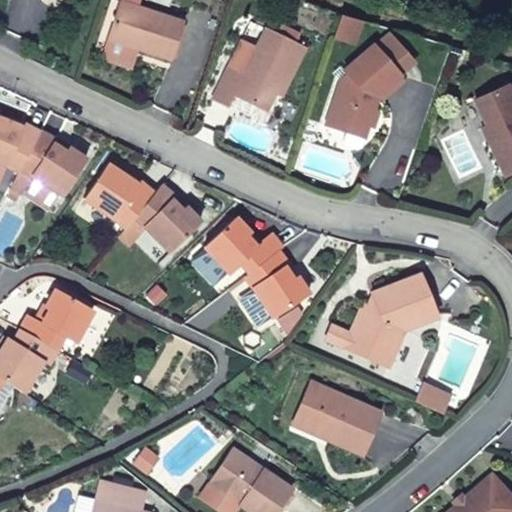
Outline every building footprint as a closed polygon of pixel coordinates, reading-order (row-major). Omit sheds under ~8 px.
[(141,5),(125,0),(120,0),(108,39),(139,50),(173,61),(186,19),(141,5)] [(363,22),(340,15),(334,37),(357,44),(363,22)] [(308,47),(264,27),(256,45),(242,39),(212,98),(230,106),(234,96),(269,111),(276,93),(284,97),(308,47)] [(375,42),(403,75),(417,63),(389,30),(375,42)] [(108,39),(102,60),(133,70),(139,50),(108,39)] [(378,96),(404,76),(403,75),(375,42),(374,40),(342,68),(347,74),(341,79),(326,124),(366,137),(378,96)] [(511,173),(511,82),(511,81),(472,99),(485,125),(481,127),(505,177),(511,173)] [(0,162),(2,163),(16,169),(35,131),(0,115),(0,162)] [(37,127),(35,131),(16,169),(8,185),(19,191),(29,172),(32,173),(56,188),(61,192),(85,156),(66,145),(64,148),(51,141),(53,137),(37,127)] [(79,198),(118,225),(128,214),(147,191),(102,162),(79,198)] [(32,173),(21,191),(45,206),(56,188),(32,173)] [(147,191),(128,214),(140,225),(165,252),(196,222),(180,205),(177,208),(165,197),(169,193),(155,180),(147,191)] [(19,191),(8,185),(5,192),(15,198),(19,191)] [(124,242),(140,225),(128,214),(118,225),(112,233),(124,242)] [(276,248),(280,245),(267,233),(254,247),(244,238),(249,232),(231,215),(199,247),(227,275),(237,265),(245,273),(276,248)] [(285,260),(276,248),(245,273),(241,276),(272,317),(308,290),(295,276),(291,277),(281,265),(285,260)] [(360,301),(347,331),(341,345),(385,364),(401,327),(434,314),(417,271),(368,290),(372,301),(365,304),(360,301)] [(213,277),(201,286),(200,292),(203,296),(211,298),(222,289),(222,281),(219,278),(213,277)] [(14,326),(53,347),(59,335),(70,341),(89,308),(50,286),(38,306),(43,308),(34,321),(22,314),(14,326)] [(155,287),(147,295),(155,304),(164,295),(155,287)] [(341,345),(347,331),(329,323),(322,337),(341,345)] [(0,377),(18,388),(36,360),(43,364),(53,347),(14,326),(6,340),(1,337),(0,338),(0,377)] [(438,413),(447,395),(421,383),(412,402),(438,413)] [(324,440),(360,455),(379,412),(308,384),(294,414),(329,428),(324,440)] [(289,425),(324,440),(329,428),(294,414),(289,425)] [(144,448),(134,460),(142,466),(151,454),(144,448)] [(276,511),(293,487),(231,450),(210,482),(231,496),(234,491),(244,497),(239,506),(249,511),(276,511)] [(511,511),(511,493),(493,471),(445,511),(511,511)] [(94,498),(90,511),(148,511),(138,509),(143,490),(104,481),(100,500),(94,498)] [(221,511),(234,511),(239,506),(244,497),(234,491),(231,496),(210,482),(200,497),(221,511)]
